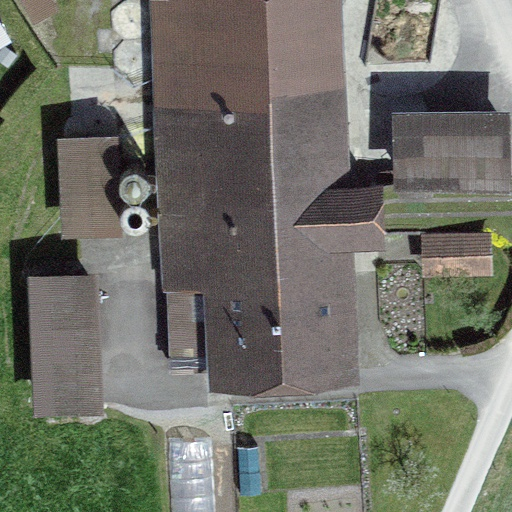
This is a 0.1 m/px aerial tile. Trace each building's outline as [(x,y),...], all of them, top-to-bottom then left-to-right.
[(54,0),(18,0),(27,18),(56,4),(54,0)] [(168,233),(174,371),(330,365),(324,232),(375,230),(373,188),(322,190),(313,0),(159,0),(165,134),(65,138),(69,237),(168,233)] [(0,24),(0,43),(8,38),(0,24)] [(500,118),(427,117),(427,137),(405,137),(405,179),(500,180),(500,118)] [(90,278),(37,279),(41,402),(94,400),(90,278)]
